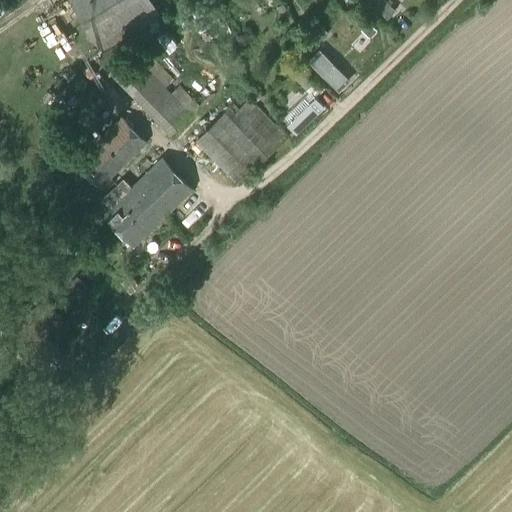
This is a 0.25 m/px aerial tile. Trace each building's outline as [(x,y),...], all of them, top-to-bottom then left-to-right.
[(70,0),(101,48),(160,12),(152,0),(70,0)] [(169,52),(178,44),(173,39),(206,12),(198,2),(157,37),(169,52)] [(317,41),(328,32),(319,22),(308,31),(317,41)] [(376,29),(368,22),(361,31),(369,37),(376,29)] [(239,44),(252,39),(248,30),(236,35),(239,44)] [(306,58),(338,91),(351,79),(319,46),(306,58)] [(141,60),(131,50),(115,65),(117,68),(111,73),(169,132),(198,104),(148,53),(141,60)] [(297,103),(310,116),(324,103),(311,90),(297,103)] [(231,106),(199,137),(243,182),(287,139),(247,99),(236,110),(231,106)] [(101,185),(147,141),(121,114),(75,159),(101,185)] [(192,188),(162,156),(131,186),(123,178),(103,197),(111,205),(104,212),(134,243),(192,188)] [(79,298),(90,288),(77,274),(66,284),(79,298)] [(130,275),(122,283),(130,292),(138,284),(130,275)] [(33,346),(64,316),(45,297),(15,327),(33,346)]
